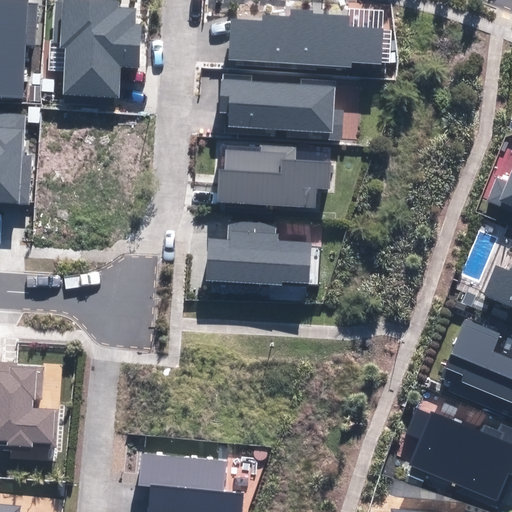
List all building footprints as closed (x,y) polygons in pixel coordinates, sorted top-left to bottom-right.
[(0,0),(0,96),(22,98),(25,44),(34,45),(37,4),(27,4),(27,0),(0,0)] [(117,0),(110,0),(56,0),(54,46),(66,47),(64,94),(119,97),(120,67),(138,67),(140,26),(135,25),(136,9),(117,8),(117,0)] [(230,21),(228,60),(351,66),(351,61),(382,63),(383,31),(348,29),(348,17),(264,12),(264,23),(230,21)] [(252,76),(221,75),(219,110),(230,111),(229,134),(340,140),(341,111),(333,111),(335,82),(302,81),(302,84),(252,81),(252,76)] [(0,201),(29,203),(31,156),(22,155),(24,115),(0,113),(0,201)] [(261,152),(226,150),(225,170),(221,170),(219,202),(315,208),(316,188),(329,188),(331,164),(296,162),(297,147),(261,145),(261,152)] [(496,178),(487,200),(511,210),(511,172),(508,183),(496,178)] [(229,240),(208,239),(206,281),(280,285),(281,281),(318,283),(320,245),(277,243),(278,227),(260,223),(242,222),(229,225),(229,240)] [(496,266),(485,295),(511,306),(511,269),(511,272),(496,266)] [(499,333),(466,320),(447,368),(464,375),(461,382),(511,402),(511,360),(491,353),(499,333)] [(0,449),(13,450),(13,457),(54,460),(57,410),(31,409),(32,398),(40,399),(42,368),(17,366),(17,364),(0,362),(0,449)] [(481,434),(416,409),(407,433),(421,438),(409,466),(496,500),(508,471),(511,472),(511,429),(501,425),(499,430),(485,425),(481,434)] [(226,463),(143,456),(141,485),(152,486),(149,511),(242,511),(244,494),(224,493),(226,463)]
